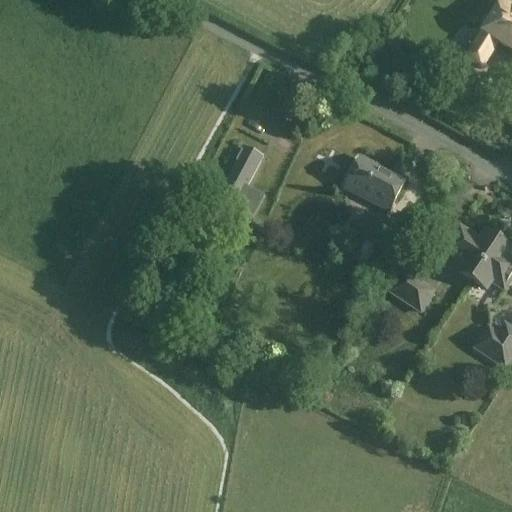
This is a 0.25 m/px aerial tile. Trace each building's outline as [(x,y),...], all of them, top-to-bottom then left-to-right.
[(505,12),(498,8),(464,62),(480,71),(495,44),(511,54),(511,1),(505,12)] [(257,200),(243,192),(261,159),(244,150),(218,199),(249,216),(257,200)] [(404,185),(359,162),(345,189),(389,213),(404,185)] [(383,224),(373,245),(378,248),(372,261),(379,264),(386,252),(387,252),(398,231),(383,224)] [(459,274),(472,283),(486,292),(491,284),(503,292),(511,278),(511,263),(506,260),(511,252),(485,235),(480,242),(459,229),(444,253),(464,266),(459,274)] [(325,241),(332,253),(348,243),(341,231),(325,241)] [(436,294),(403,272),(388,295),(421,317),(436,294)] [(472,351),(505,373),(511,362),(511,331),(504,326),(498,335),(487,328),(472,351)]
